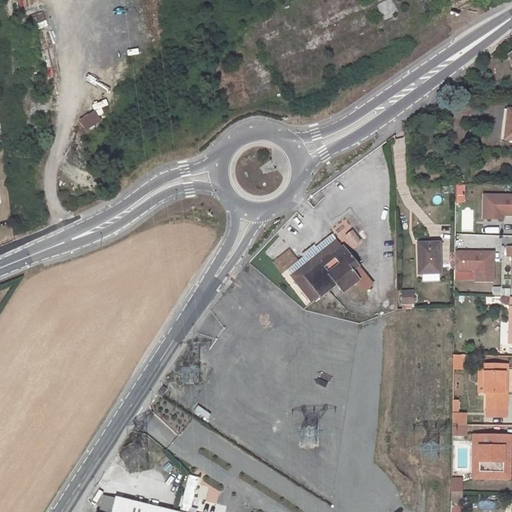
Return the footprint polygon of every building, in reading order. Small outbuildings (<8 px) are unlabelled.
[(392,0),(387,0),(376,5),(383,21),(399,14),(392,0)] [(511,107),(504,107),(499,138),(511,139),(511,107)] [(511,193),(481,193),(480,219),(501,220),(502,215),(511,215),(511,193)] [(339,239),(350,249),(360,239),(349,229),(339,239)] [(336,239),(290,275),(312,302),(336,283),(343,292),(358,280),(351,271),(357,266),(343,247),(342,247),(336,239)] [(421,273),(440,273),(439,243),(418,243),(418,260),(421,260),(421,273)] [(493,251),(455,251),(454,270),(473,270),(473,281),(493,281),(493,251)] [(398,289),(398,303),(412,303),(412,289),(398,289)] [(460,368),(460,358),(478,359),(478,355),(453,354),(452,367),(460,368)] [(484,364),(484,392),(486,393),(486,407),(506,408),(506,392),(503,392),(504,365),(484,364)] [(452,424),(452,435),(464,435),(464,424),(452,424)] [(474,434),(474,478),(510,478),(511,447),(505,447),(504,472),(480,471),(481,435),(474,434)] [(511,435),(481,435),(480,471),(504,472),(505,447),(511,447),(511,435)] [(185,511),(189,511),(199,478),(188,475),(177,510),(185,511)] [(462,492),(462,480),(451,480),(451,492),(462,492)] [(462,505),(462,492),(451,492),(451,505),(462,505)] [(104,497),(99,511),(112,511),(115,499),(104,497)] [(172,511),(116,498),(115,499),(112,511),(172,511)]
